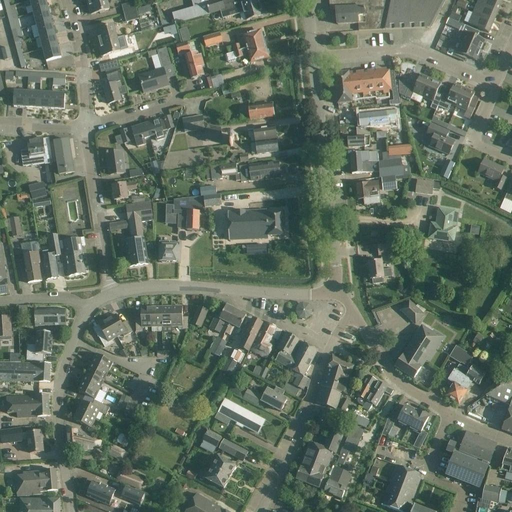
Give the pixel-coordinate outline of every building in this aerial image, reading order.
[(45,0),(37,0),(30,2),(33,14),(48,10),(45,0)] [(105,0),(91,0),(87,1),(90,15),(109,10),(105,0)] [(225,11),(221,0),(216,0),(206,3),(209,15),(225,11)] [(229,3),(224,4),(226,11),(259,2),(258,0),(240,0),(241,1),(229,5),(229,3)] [(329,0),(330,11),(336,10),(337,25),(358,24),(359,31),(366,30),(383,30),(432,28),(446,0),(329,0)] [(497,0),(478,0),(477,4),(497,12),(502,2),(497,0)] [(226,11),(221,13),(223,19),(235,16),(244,13),(246,21),(263,15),(259,2),(226,11)] [(134,3),(122,6),(124,14),(136,10),(134,3)] [(477,4),(473,14),(493,23),(497,12),(477,4)] [(10,7),(5,8),(9,20),(18,18),(15,6),(10,7)] [(48,10),(33,14),(36,26),(51,22),(48,10)] [(136,10),(124,14),(126,23),(139,20),(136,10)] [(493,23),(473,14),(468,25),(488,33),(493,23)] [(18,18),(9,20),(12,33),(21,30),(18,18)] [(51,22),(36,26),(39,38),(55,34),(51,22)] [(113,26),(95,31),(98,43),(116,38),(113,26)] [(465,34),(461,42),(481,51),(485,41),(474,37),(476,31),(464,26),(461,32),(465,34)] [(187,27),(179,30),(183,42),(191,40),(187,27)] [(21,30),(12,33),(15,45),(20,43),(24,42),(21,30)] [(233,47),(234,52),(235,52),(247,49),(261,45),(264,44),(263,39),(264,37),(263,33),(261,33),(261,31),(244,36),(246,45),(242,46),(242,44),(233,47)] [(223,43),(220,33),(203,38),(206,48),(223,43)] [(55,34),(39,38),(43,50),(58,46),(55,34)] [(116,38),(98,43),(102,57),(128,50),(124,36),(116,38)] [(136,55),(164,47),(162,39),(134,47),(136,55)] [(447,55),(451,57),(463,62),(465,57),(476,61),(481,51),(461,42),(461,43),(456,41),(452,50),(449,49),(447,55)] [(190,52),(187,43),(176,46),(178,56),(185,54),(185,53),(190,52)] [(229,54),(225,55),(226,62),(229,63),(236,61),(237,59),(245,57),(245,55),(249,54),(251,63),(269,58),(268,56),(270,55),(269,51),(266,50),(264,44),(261,45),(247,49),(235,52),(234,52),(229,54)] [(58,46),(43,50),(46,62),(61,58),(58,46)] [(4,61),(11,59),(8,48),(1,50),(4,61)] [(157,52),(158,56),(162,69),(172,66),(166,49),(161,51),(157,52)] [(201,56),(199,57),(197,53),(185,57),(192,80),(204,76),(202,68),(204,67),(201,56)] [(116,70),(106,73),(108,80),(118,77),(119,76),(116,70)] [(144,94),(169,87),(164,70),(139,77),(144,94)] [(349,73),(335,75),(338,105),(352,103),(352,102),(376,99),(376,100),(390,99),(387,72),(349,76),(349,73)] [(208,78),(210,89),(225,85),(222,75),(208,78)] [(399,81),(397,81),(397,86),(399,86),(400,95),(410,100),(413,94),(423,98),(430,80),(421,76),(415,89),(410,86),(399,81)] [(109,85),(102,87),(108,105),(121,101),(117,89),(121,88),(118,77),(108,80),(109,85)] [(438,107),(441,99),(436,97),(441,85),(430,80),(423,98),(433,103),(430,109),(436,111),(438,107)] [(441,99),(438,107),(448,112),(451,106),(456,108),(464,90),(455,85),(449,98),(443,95),(441,99)] [(464,90),(456,108),(466,112),(464,118),(470,121),(475,109),(469,107),(475,94),(464,90)] [(13,107),(26,108),(27,93),(14,92),(13,107)] [(27,93),(26,108),(39,109),(39,94),(27,93)] [(39,94),(39,109),(51,110),(52,94),(39,94)] [(52,94),(51,110),(64,110),(65,95),(52,94)] [(264,118),(275,116),(273,104),(249,108),(251,121),(265,119),(264,118)] [(378,112),(360,114),(361,127),(380,129),(397,128),(396,110),(378,112)] [(159,120),(146,124),(150,138),(155,136),(157,141),(165,139),(162,132),(166,130),(167,131),(175,129),(171,116),(163,119),(163,120),(160,121),(159,120)] [(185,134),(204,131),(206,143),(222,141),(221,128),(205,130),(202,116),(183,120),(185,134)] [(431,123),(447,129),(449,126),(438,121),(439,119),(434,117),(431,123)] [(132,129),(127,131),(127,130),(120,132),(124,145),(131,143),(130,141),(135,140),(138,147),(145,145),(144,140),(150,138),(146,124),(132,128),(132,129)] [(431,124),(426,136),(433,139),(430,148),(449,156),(455,142),(447,139),(449,132),(431,124)] [(254,130),(256,142),(277,139),(275,128),(254,130)] [(356,130),(357,137),(348,138),(348,148),(370,148),(370,136),(370,131),(356,129),(356,130)] [(29,151),(22,152),(24,167),(45,164),(45,165),(51,164),(51,158),(48,140),(42,141),(42,139),(35,140),(35,142),(28,143),(29,151)] [(277,139),(256,142),(257,155),(278,152),(277,139)] [(59,175),(74,173),(69,140),(54,143),(59,175)] [(110,176),(124,174),(121,152),(108,154),(108,153),(106,153),(106,155),(107,155),(110,176)] [(351,155),(352,165),(354,164),(354,165),(355,165),(355,164),(362,164),(362,163),(378,163),(378,162),(378,152),(371,153),(365,154),(351,155)] [(235,153),(229,161),(234,164),(240,157),(235,153)] [(401,160),(389,161),(383,162),(378,162),(378,163),(362,163),(362,164),(355,164),(355,165),(354,165),(354,164),(352,165),(352,175),(379,173),(380,178),(403,175),(401,160)] [(450,175),(455,165),(447,161),(442,171),(450,175)] [(478,174),(497,182),(494,188),(501,191),(507,179),(501,177),(504,170),(484,161),(478,174)] [(249,166),(240,168),(241,175),(241,182),(242,184),(251,182),(279,179),(280,176),(279,163),(256,165),(256,163),(254,164),(254,165),(249,166)] [(236,164),(220,166),(210,168),(212,181),(222,180),(222,178),(238,176),(236,164)] [(130,172),(130,178),(143,177),(142,170),(130,172)] [(395,177),(382,179),(383,192),(397,190),(395,177)] [(434,183),(417,181),(415,194),(432,196),(433,190),(440,191),(441,184),(434,184),(434,183)] [(126,184),(112,186),(114,201),(128,199),(127,191),(137,189),(136,183),(126,184)] [(359,200),(363,200),(364,206),(381,204),(378,183),(357,186),(359,200)] [(43,184),(29,187),(30,192),(33,200),(46,196),(44,188),(43,184)] [(511,188),(510,187),(504,200),(500,210),(510,215),(511,211),(511,188)] [(132,198),(132,205),(145,203),(144,196),(132,198)] [(203,198),(204,208),(210,214),(215,213),(215,207),(222,206),(221,196),(203,198)] [(178,230),(187,230),(186,231),(200,232),(200,213),(203,213),(202,198),(174,201),(173,215),(171,215),(171,222),(178,222),(178,230)] [(125,207),(128,222),(117,224),(118,231),(129,229),(130,240),(126,241),(129,267),(148,265),(142,223),(153,221),(151,203),(125,207)] [(458,213),(454,212),(439,210),(437,225),(432,224),(429,238),(453,242),(458,213)] [(283,214),(267,214),(267,211),(228,213),(229,241),(268,240),(268,237),(284,236),(284,237),(285,237),(285,236),(284,235),(284,227),(285,226),(285,222),(284,222),(284,214),(284,213),(283,213),(283,214)] [(19,218),(9,220),(5,220),(5,223),(6,223),(8,233),(11,232),(12,238),(22,237),(19,218)] [(480,234),(481,226),(472,226),(472,234),(480,234)] [(42,257),(42,259),(46,281),(58,279),(55,257),(61,256),(57,236),(50,237),(52,255),(42,257)] [(61,249),(64,249),(68,278),(86,275),(81,247),(85,246),(84,238),(60,242),(61,249)] [(161,242),(160,246),(160,262),(162,262),(163,263),(167,263),(168,262),(179,263),(180,247),(179,247),(179,244),(175,244),(175,243),(161,242)] [(0,243),(0,295),(8,294),(1,243),(0,243)] [(31,255),(23,256),(28,284),(42,281),(39,264),(41,264),(39,253),(38,243),(30,245),(32,254),(31,255)] [(392,244),(377,246),(379,257),(394,255),(392,244)] [(382,261),(369,263),(369,264),(368,264),(368,268),(370,268),(371,280),(373,280),(373,285),(383,284),(382,279),(384,278),(392,277),(391,270),(383,271),(382,261)] [(425,316),(409,301),(400,311),(416,326),(425,316)] [(227,306),(221,318),(216,315),(209,329),(224,336),(225,334),(237,311),(227,306)] [(182,307),(172,308),(172,327),(182,327),(182,330),(188,330),(187,318),(183,318),(182,307)] [(208,311),(198,307),(191,325),(201,329),(208,311)] [(313,319),(313,316),(313,312),(312,311),(311,309),(310,308),(308,307),(306,307),(305,307),(302,307),(301,307),(298,309),(296,312),(295,315),(295,317),(296,319),(296,320),(298,322),(301,324),(302,325),(304,325),(306,325),(308,324),(311,322),(312,321),(313,319)] [(141,309),(141,319),(136,319),(136,331),(142,331),(142,328),(152,327),(152,308),(141,309)] [(162,308),(152,308),(152,327),(152,333),(162,332),(162,327),(162,308)] [(172,308),(162,308),(162,327),(172,327),(172,308)] [(35,328),(66,327),(66,310),(35,311),(35,328)] [(237,311),(225,334),(230,336),(235,327),(240,329),(246,316),(237,311)] [(116,315),(107,320),(117,337),(122,334),(124,338),(133,332),(126,321),(122,324),(116,315)] [(0,318),(0,341),(12,341),(10,318),(0,318)] [(241,348),(239,352),(242,354),(244,351),(244,350),(248,352),(249,352),(255,339),(263,324),(262,324),(253,319),(246,334),(247,335),(248,335),(245,341),(244,341),(241,348)] [(98,326),(103,334),(99,337),(105,348),(114,343),(112,340),(117,337),(107,320),(98,326)] [(264,323),(251,351),(257,355),(258,354),(261,355),(261,357),(267,359),(272,347),(270,346),(272,343),(273,344),(275,341),(273,340),(274,339),(278,341),(282,331),(264,323)] [(343,338),(353,343),(357,336),(347,331),(343,338)] [(396,368),(397,368),(414,380),(427,361),(428,362),(444,337),(434,331),(428,341),(418,334),(396,368)] [(44,356),(51,356),(53,334),(37,333),(37,347),(28,346),(27,362),(43,363),(44,356)] [(287,334),(273,360),(289,369),(289,368),(295,359),(290,357),(299,341),(287,334)] [(214,343),(210,353),(220,358),(225,348),(227,343),(225,342),(217,338),(214,343)] [(289,368),(289,369),(290,369),(299,374),(304,377),(306,374),(306,375),(307,373),(309,368),(311,366),(310,366),(315,358),(318,351),(304,343),(304,344),(295,359),(289,368)] [(456,347),(449,358),(461,364),(467,367),(473,358),(467,354),(456,347)] [(230,360),(237,364),(237,363),(242,354),(239,352),(235,350),(235,351),(232,356),(230,360)] [(96,354),(91,364),(108,372),(113,363),(113,362),(96,354)] [(351,398),(355,388),(347,384),(348,380),(350,377),(353,368),(354,368),(333,357),(327,368),(321,387),(342,394),(351,398)] [(0,382),(3,382),(50,384),(51,366),(0,364),(0,382)] [(91,364),(87,373),(104,381),(108,372),(91,364)] [(448,380),(454,383),(446,397),(460,405),(468,391),(464,389),(469,379),(479,385),(486,373),(474,366),(470,372),(459,365),(456,370),(455,370),(448,380)] [(258,378),(259,377),(265,380),(267,375),(268,376),(271,372),(269,371),(269,370),(263,368),(260,375),(255,372),(254,375),(258,378)] [(496,375),(489,371),(485,380),(491,384),(496,375)] [(87,373),(83,382),(100,390),(104,381),(87,373)] [(357,395),(361,398),(357,403),(363,406),(377,382),(368,376),(357,395)] [(486,397),(485,398),(510,406),(502,430),(502,431),(511,434),(511,379),(506,385),(505,385),(486,397)] [(100,390),(83,382),(78,392),(95,400),(100,390)] [(378,382),(367,401),(363,408),(369,412),(373,405),(376,407),(385,392),(391,396),(394,392),(378,382)] [(342,394),(321,387),(316,403),(337,410),(338,408),(342,394)] [(265,396),(262,402),(268,406),(281,413),(288,400),(283,397),(285,393),(277,389),(275,393),(274,393),(268,390),(265,396)] [(262,398),(248,390),(243,399),(257,406),(262,398)] [(18,419),(50,418),(49,396),(7,398),(8,415),(18,414),(18,419)] [(351,406),(352,404),(343,399),(338,409),(345,413),(349,405),(351,406)] [(83,401),(78,411),(96,419),(99,412),(106,416),(110,408),(95,401),(92,406),(83,401)] [(265,422),(237,407),(225,401),(215,420),(228,427),(231,421),(237,424),(236,426),(243,430),(244,427),(258,434),(265,422)] [(405,406),(397,423),(408,428),(416,412),(405,406)] [(96,419),(78,411),(74,420),(91,428),(96,419)] [(416,412),(408,428),(420,434),(413,447),(420,450),(428,434),(422,431),(429,417),(417,411),(416,412)] [(328,433),(335,416),(324,412),(317,429),(328,433)] [(366,428),(369,421),(358,417),(355,424),(366,428)] [(387,437),(395,422),(388,419),(382,436),(387,437)] [(102,441),(66,427),(69,449),(79,449),(79,451),(93,451),(93,449),(100,448),(102,441)] [(351,432),(337,463),(342,465),(344,466),(350,453),(355,455),(365,432),(354,427),(352,432),(351,432)] [(22,443),(20,431),(0,433),(2,445),(22,443)] [(318,456),(307,484),(325,491),(327,484),(322,482),(334,453),(336,453),(343,436),(330,431),(323,448),(320,456),(318,456)] [(40,432),(27,434),(21,434),(22,441),(28,440),(30,454),(43,452),(40,432)] [(217,449),(222,439),(208,432),(203,442),(217,449)] [(460,448),(458,453),(487,465),(488,464),(488,463),(489,463),(496,445),(496,444),(495,443),(495,444),(490,443),(491,442),(489,441),(489,442),(485,440),(485,439),(484,439),(483,440),(479,438),(479,437),(478,437),(478,438),(473,436),(474,435),(472,434),(472,435),(467,434),(468,433),(466,432),(466,433),(465,433),(465,434),(466,435),(464,439),(463,439),(462,440),(463,440),(460,448)] [(120,434),(116,443),(121,445),(126,448),(131,437),(126,435),(125,436),(120,434)] [(243,462),(248,454),(224,441),(220,449),(243,462)] [(296,480),(307,484),(318,456),(320,456),(323,448),(311,443),(296,480)] [(454,454),(446,475),(479,489),(488,467),(487,467),(487,465),(458,453),(460,448),(455,446),(456,445),(450,443),(450,444),(447,452),(454,454)] [(109,454),(109,456),(124,464),(129,454),(115,446),(112,448),(110,447),(107,453),(109,454)] [(503,471),(511,473),(511,450),(510,450),(503,471)] [(224,490),(236,467),(218,458),(206,481),(224,490)] [(352,475),(335,468),(325,492),(342,499),(352,475)] [(122,470),(119,477),(133,484),(137,476),(122,470)] [(401,511),(406,501),(406,502),(412,504),(421,480),(395,470),(382,507),(396,511),(401,511)] [(41,493),(58,491),(56,471),(24,474),(24,477),(16,478),(18,497),(41,495),(41,493)] [(189,471),(186,478),(194,482),(197,475),(189,471)] [(87,497),(109,506),(115,491),(93,482),(87,497)] [(501,489),(485,486),(482,500),(498,503),(501,489)] [(127,487),(122,499),(140,506),(144,495),(127,487)] [(225,511),(197,496),(187,511),(225,511)] [(48,500),(20,500),(19,511),(60,511),(60,500),(48,500)]
